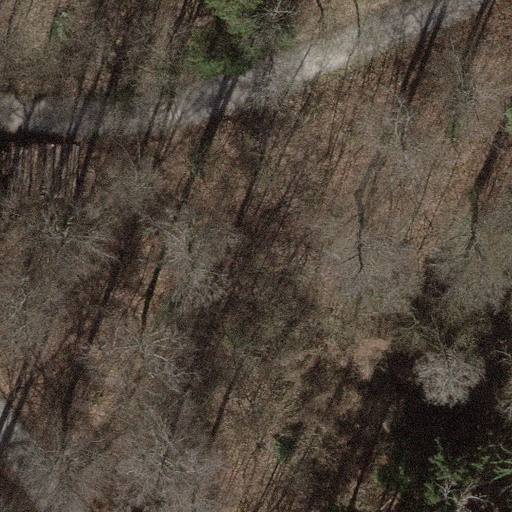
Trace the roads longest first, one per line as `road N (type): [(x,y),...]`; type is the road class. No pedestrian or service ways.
road 1 (track): [(0,110),(162,119),(446,0)]
road 2 (track): [(75,511),(29,469),(0,417)]
